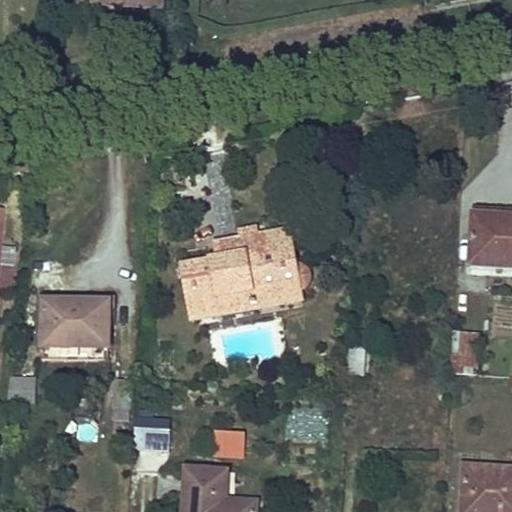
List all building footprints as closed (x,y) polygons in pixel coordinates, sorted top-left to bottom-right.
[(97,0),(97,5),(148,8),(147,0),(97,0)] [(160,9),(160,0),(147,0),(148,8),(160,9)] [(511,220),(474,218),(471,269),(511,271),(511,220)] [(229,314),(256,310),(254,300),(296,293),(302,291),(305,289),(308,286),(309,280),(309,276),(304,270),(302,268),(298,268),(295,268),(289,232),(255,239),(256,243),(251,244),(250,240),(216,246),(219,263),(184,269),(191,311),(195,311),(227,305),(229,314)] [(0,248),(0,291),(10,292),(14,250),(0,248)] [(296,293),(254,300),(256,310),(298,302),(296,293)] [(110,306),(45,305),(44,350),(109,351),(110,306)] [(227,305),(195,311),(197,320),(229,314),(227,305)] [(481,336),(461,335),(459,367),(480,368),(481,336)] [(366,350),(351,349),(350,376),(364,376),(366,350)] [(109,363),(109,351),(44,350),(44,362),(109,363)] [(10,377),(9,399),(36,400),(37,379),(10,377)] [(114,408),(132,409),(134,383),(116,382),(114,408)] [(171,454),(174,418),(140,415),(137,451),(171,454)] [(245,438),(219,437),(218,452),(243,453),(245,438)] [(511,511),(511,471),(466,469),(462,511),(511,511)] [(186,470),(183,511),(225,511),(227,503),(228,473),(186,470)] [(257,511),(258,505),(227,503),(225,511),(257,511)]
